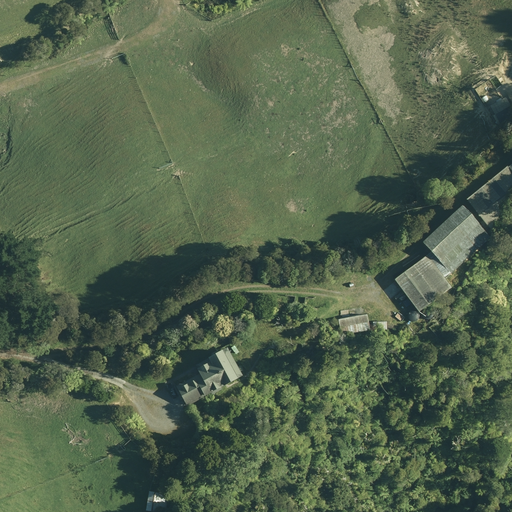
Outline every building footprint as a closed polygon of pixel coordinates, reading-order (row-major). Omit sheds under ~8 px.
[(511,120),(511,109),(510,107),(494,118),(500,128),(511,120)] [(511,220),(511,166),(468,201),(493,234),(511,220)] [(486,242),(458,212),(419,248),(447,278),(486,242)] [(451,288),(427,257),(395,281),(419,312),(451,288)] [(367,314),(338,320),(342,337),(370,331),(367,314)] [(243,375),(227,350),(197,370),(199,374),(177,388),(190,409),(243,375)] [(162,511),(166,493),(148,491),(145,511),(151,511),(162,511)]
